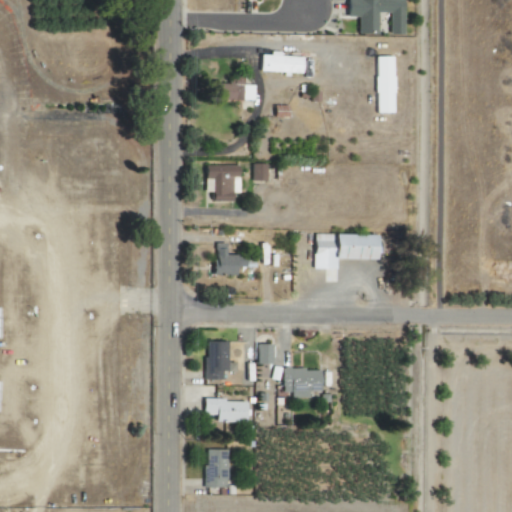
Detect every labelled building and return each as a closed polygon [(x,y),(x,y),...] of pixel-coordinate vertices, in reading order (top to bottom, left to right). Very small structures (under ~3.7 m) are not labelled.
[(400,0),(343,0),(344,16),(355,16),(355,33),(375,33),(375,12),(387,12),(387,35),(400,35),(400,0)] [(298,73),(298,56),(276,55),(276,51),(266,51),(266,55),(257,54),(256,71),(298,73)] [(390,112),(390,56),(372,56),(373,112),(390,112)] [(263,163),(249,163),(249,180),(263,180),(263,163)] [(235,165),(201,165),(201,192),(208,192),(208,201),(229,201),(228,193),(235,193),(235,165)] [(371,234),(310,233),(310,268),(332,269),(332,258),(371,259),(371,234)] [(232,275),(232,267),(242,267),(242,255),(223,255),(222,243),(210,243),(211,275),(232,275)] [(224,341),(202,342),(202,379),(219,379),(219,371),(232,371),(232,362),(225,362),(224,341)] [(254,364),(270,364),(270,344),(254,344),(254,364)] [(317,368),(279,369),(280,392),(288,392),(289,398),(306,398),(306,392),(317,391),(317,368)] [(243,400),(201,400),(201,415),(213,415),(213,422),(243,422),(243,400)] [(224,450),(202,449),(201,487),(224,488),(224,450)]
